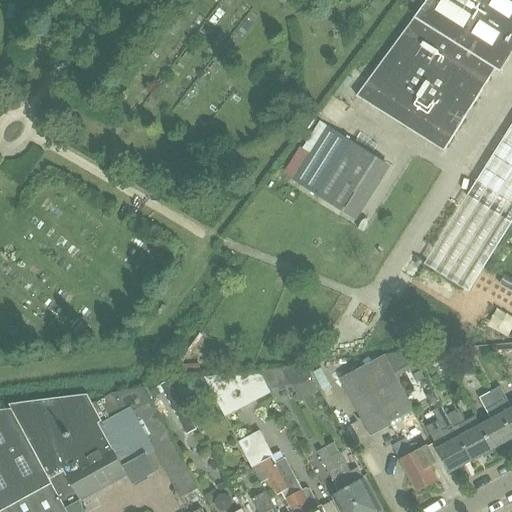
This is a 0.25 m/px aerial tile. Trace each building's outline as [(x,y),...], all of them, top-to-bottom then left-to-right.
[(511,0),(426,0),(356,96),(359,97),(379,109),(384,100),(424,125),(418,134),(444,151),(495,69),(501,72),(511,53),(511,0)] [(511,124),(476,181),(511,203),(511,124)] [(294,180),(351,216),(385,162),(328,126),(294,180)] [(511,204),(476,181),(424,263),(468,290),(511,219),(511,204)] [(499,249),(495,256),(503,261),(508,254),(499,249)] [(511,289),(511,276),(504,272),(498,282),(511,289)] [(370,435),(392,423),(413,411),(383,357),(340,380),(370,435)] [(281,367),(290,384),(314,380),(306,364),(281,367)] [(269,388),(290,384),(281,367),(259,370),(269,388)] [(204,377),(209,385),(225,416),(271,392),(269,388),(259,370),(204,377)] [(184,399),(209,385),(204,377),(202,372),(175,375),(171,377),(184,399)] [(169,380),(160,384),(187,434),(196,429),(169,380)] [(511,433),(511,408),(500,387),(490,392),(502,415),(511,433)] [(112,394),(94,404),(89,406),(84,396),(10,405),(12,409),(66,511),(81,511),(83,506),(80,501),(127,474),(133,484),(156,471),(146,453),(123,466),(111,445),(110,446),(99,424),(123,411),(134,413),(180,498),(197,488),(145,392),(144,389),(112,394)] [(431,404),(432,403),(438,399),(433,390),(425,395),(431,404)] [(481,426),(493,449),(511,438),(511,433),(502,415),(490,392),(480,398),(492,420),(481,426)] [(450,473),(472,461),(459,438),(454,428),(447,415),(442,405),(432,410),(437,420),(426,426),(439,449),(438,450),(450,473)] [(66,511),(12,409),(0,410),(0,511),(66,511)] [(454,428),(465,422),(458,409),(447,415),(454,428)] [(459,438),(472,461),(493,449),(481,426),(459,438)] [(252,466),(272,456),(258,431),(239,441),(252,466)] [(416,491),(436,480),(429,466),(435,463),(427,447),(413,454),(405,439),(392,446),(416,491)] [(340,511),(361,511),(336,466),(331,456),(325,447),(317,451),(339,492),(332,496),(340,511)] [(331,456),(336,466),(361,511),(377,511),(381,510),(357,467),(350,470),(340,451),(331,456)] [(302,511),(291,491),(276,464),(272,456),(252,466),(261,482),(268,478),(277,495),(282,492),(286,500),(292,511),(302,511)] [(323,511),(321,508),(319,509),(310,493),(306,492),(303,493),(285,459),(276,464),(291,491),(302,511),(323,511)] [(277,511),(266,491),(252,498),(259,511),(277,511)]
